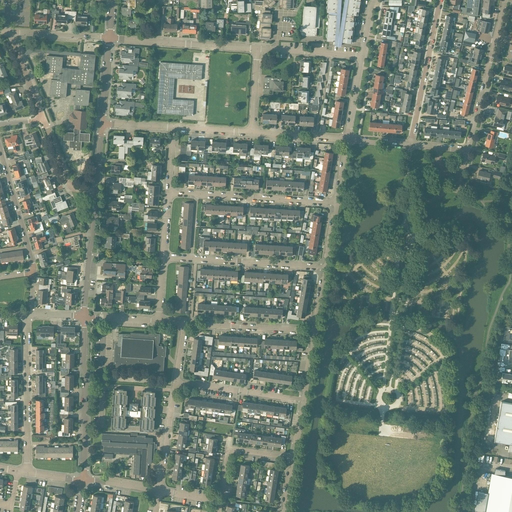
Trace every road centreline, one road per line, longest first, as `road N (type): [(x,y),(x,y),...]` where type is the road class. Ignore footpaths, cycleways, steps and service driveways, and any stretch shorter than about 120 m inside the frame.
road 1 (residential): [(84,316),(104,123)]
road 2 (residential): [(336,201),(168,192)]
road 3 (residential): [(84,480),(84,316)]
road 4 (residential): [(325,267),(163,260)]
road 5 (residential): [(23,473),(28,315)]
road 6 (residential): [(467,150),(507,0)]
road 7 (residential): [(258,47),(110,38)]
road 8 (residential): [(437,0),(409,144)]
road 9 (residential): [(315,332),(183,323)]
road 10 (residential): [(304,400),(175,382)]
road 11 (residential): [(33,272),(0,150)]
